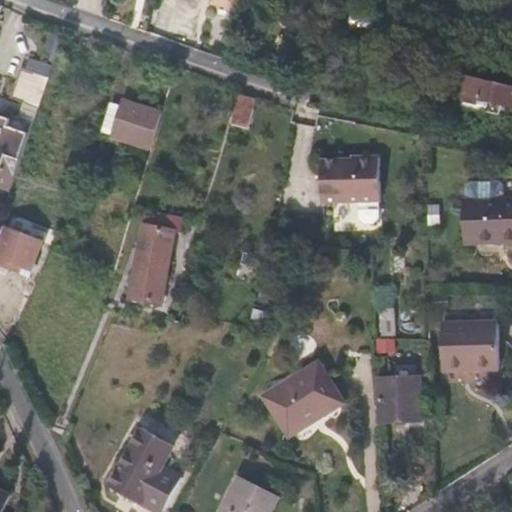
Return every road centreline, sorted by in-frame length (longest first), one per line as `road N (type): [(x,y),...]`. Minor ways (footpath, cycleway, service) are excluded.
road 1 (residential): [(29,0),(294,104)]
road 2 (residential): [(0,368),(74,511)]
